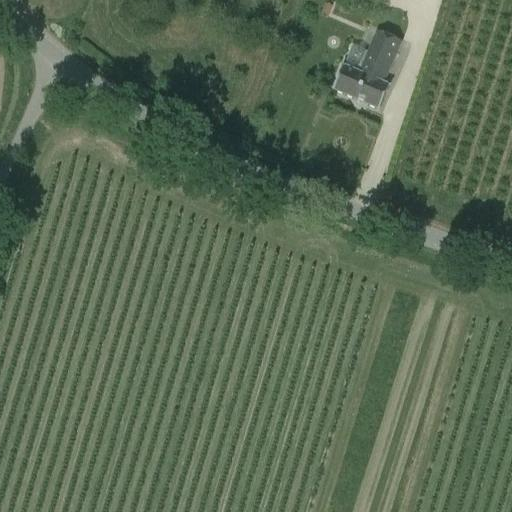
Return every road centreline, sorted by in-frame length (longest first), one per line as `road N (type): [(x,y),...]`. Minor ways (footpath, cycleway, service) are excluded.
road 1 (tertiary): [(511,266),(212,158),(61,64)]
road 2 (track): [(371,511),(439,298)]
road 3 (unclassified): [(0,181),(61,64)]
